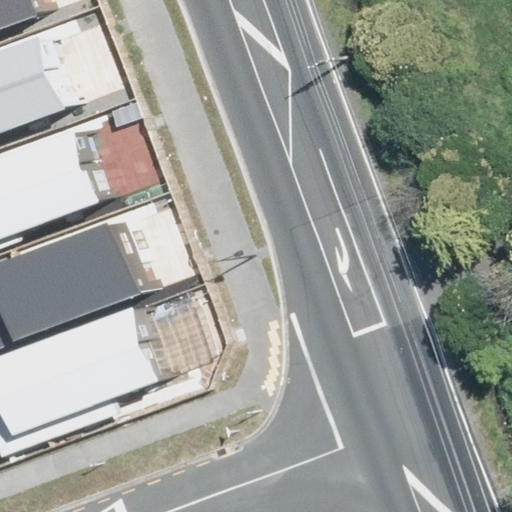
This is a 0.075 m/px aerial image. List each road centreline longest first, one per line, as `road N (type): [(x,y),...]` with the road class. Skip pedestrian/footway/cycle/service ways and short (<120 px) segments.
road 1 (secondary): [(236,0),(388,407)]
road 2 (residential): [(388,407),(110,511)]
